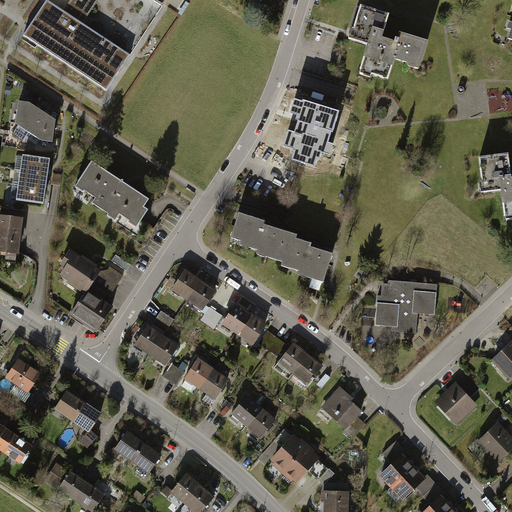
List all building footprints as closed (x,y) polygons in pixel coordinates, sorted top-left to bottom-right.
[(67,0),(60,12),(80,25),(96,0),(151,0),(160,6),(164,0),(67,0)] [(60,12),(44,1),(20,36),(103,91),(127,56),(80,25),(60,12)] [(380,39),(382,34),(387,20),(360,11),(349,43),(367,49),(364,59),(391,68),(394,58),(409,63),(408,67),(417,70),(425,45),(400,37),(398,45),(380,39)] [(338,115),(305,104),(291,148),(298,150),(294,162),(315,168),(318,158),(324,160),(338,115)] [(27,136),(41,114),(29,106),(17,105),(15,127),(27,136)] [(41,114),(27,136),(38,143),(51,145),(54,122),(41,114)] [(23,171),(50,174),(52,160),(25,156),(23,171)] [(511,181),(510,182),(508,157),(478,160),(482,194),(502,191),(505,218),(511,217),(511,181)] [(149,203),(95,164),(77,189),(95,202),(93,205),(116,222),(120,216),(139,229),(149,214),(144,211),(149,203)] [(21,187),(48,191),(50,174),(23,171),(21,187)] [(48,191),(21,187),(19,201),(46,205),(48,191)] [(284,265),(293,239),(294,236),(264,226),(265,223),(241,215),(232,241),(240,243),(239,246),(257,253),(256,255),(284,265)] [(0,260),(17,262),(20,225),(0,223),(0,260)] [(293,239),(284,265),(283,267),(299,273),(297,277),(324,286),(334,256),(309,247),(310,245),(293,239)] [(88,290),(101,299),(106,292),(110,295),(123,276),(110,268),(106,275),(70,251),(63,262),(68,265),(62,275),(79,285),(77,288),(86,294),(88,290)] [(169,297),(184,306),(198,285),(183,276),(169,297)] [(435,315),(437,284),(389,281),(388,297),(378,296),(375,325),(397,327),(397,329),(406,330),(407,317),(404,313),(406,311),(408,313),(435,315)] [(215,297),(198,285),(184,306),(201,318),(215,297)] [(88,290),(86,294),(72,313),(86,323),(97,330),(105,318),(113,307),(103,300),(101,299),(88,290)] [(203,320),(216,328),(224,316),(212,307),(203,320)] [(222,331),(236,341),(251,319),(237,309),(222,331)] [(175,320),(162,312),(153,324),(166,333),(175,320)] [(267,329),(251,319),(236,341),(251,351),(267,329)] [(152,354),(163,338),(148,327),(137,344),(152,354)] [(281,354),(288,340),(266,331),(260,345),(281,354)] [(163,338),(152,354),(167,364),(178,347),(163,338)] [(511,375),(511,343),(494,360),(500,367),(504,367),(511,376),(511,375)] [(291,379),(307,360),(294,349),(278,368),(291,379)] [(201,388),(213,370),(198,360),(186,378),(201,388)] [(307,360),(291,379),(306,391),(322,372),(307,360)] [(185,373),(172,364),(164,376),(177,385),(185,373)] [(39,379),(17,365),(4,385),(26,399),(39,379)] [(213,370),(201,388),(216,398),(228,380),(213,370)] [(475,405),(457,385),(439,401),(458,420),(475,405)] [(358,422),(362,418),(350,407),(353,404),(339,391),(321,411),(354,441),(365,428),(358,422)] [(68,426),(81,408),(66,398),(53,416),(68,426)] [(245,433),(261,414),(247,403),(232,422),(245,433)] [(81,408),(68,426),(86,439),(99,421),(81,408)] [(261,414),(245,433),(258,444),(274,425),(261,414)] [(511,454),(511,442),(497,427),(476,447),(498,468),(511,454)] [(0,457),(12,440),(0,432),(0,457)] [(129,467),(141,449),(124,438),(112,456),(129,467)] [(12,440),(0,457),(0,459),(17,471),(30,452),(12,440)] [(282,480),(306,452),(293,441),(269,469),(282,480)] [(141,449),(129,467),(148,480),(160,462),(141,449)] [(306,452),(282,480),(295,491),(319,463),(306,452)] [(391,492),(415,470),(403,458),(380,481),(391,492)] [(68,505),(82,484),(56,467),(44,485),(57,493),(55,496),(68,505)] [(415,470),(391,492),(403,505),(427,482),(415,470)] [(183,511),(200,492),(185,480),(175,492),(169,487),(163,496),(183,511)] [(82,484),(68,505),(78,511),(95,511),(104,499),(82,484)] [(200,492),(183,511),(206,511),(214,503),(200,492)] [(346,511),(347,498),(322,497),(321,511),(346,511)] [(452,511),(453,511),(441,498),(426,511),(452,511)]
